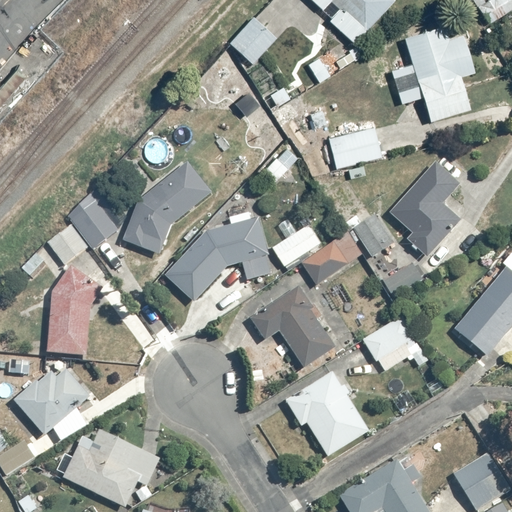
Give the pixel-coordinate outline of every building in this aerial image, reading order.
[(314,0),(334,17),(330,21),(356,44),(393,0),(314,0)] [(511,10),(511,0),(490,0),(501,18),(511,10)] [(279,37),(257,18),(233,45),(254,64),(279,37)] [(452,25),(408,37),(415,63),(393,69),(402,103),(425,97),(431,122),(474,111),(462,63),(476,60),(469,34),(455,37),(452,25)] [(0,109),(15,93),(0,80),(0,109)] [(330,136),(339,169),(385,158),(378,126),(330,136)] [(271,186),(297,159),(283,146),(257,173),(271,186)] [(218,192),(193,161),(146,197),(126,244),(169,256),(178,225),(218,192)] [(481,198),(440,163),(396,215),(418,233),(412,240),(432,256),(481,198)] [(75,223),(92,246),(97,252),(125,229),(96,192),(69,214),(75,223)] [(387,215),(359,230),(373,255),(400,240),(387,215)] [(213,230),(170,274),(198,301),(230,268),(249,263),(253,280),(277,274),(272,256),(275,256),(265,217),(213,230)] [(92,246),(75,223),(51,242),(69,265),(92,246)] [(312,223),(276,246),(289,267),(325,243),(312,223)] [(351,231),(306,262),(322,285),(367,253),(351,231)] [(412,264),(385,281),(397,299),(424,281),(412,264)] [(103,285),(75,266),(58,291),(54,351),(92,353),(96,293),(103,285)] [(511,266),(460,330),(492,357),(497,350),(500,357),(511,350),(511,266)] [(310,368),(313,366),(315,369),(357,339),(317,284),(306,291),(301,286),(255,320),(271,341),(284,332),(310,368)] [(409,316),(367,340),(387,373),(412,359),(414,363),(418,360),(423,368),(435,361),(409,316)] [(58,369),(20,400),(49,437),(98,397),(74,368),(64,377),(58,369)] [(340,371),(290,400),(307,429),(313,425),(332,457),(375,432),(340,371)] [(0,459),(11,477),(42,457),(22,425),(7,434),(0,423),(0,459)] [(131,506),(135,497),(153,505),(160,492),(153,489),(167,459),(105,430),(95,451),(83,446),(69,477),(131,506)] [(458,471),(478,510),(504,496),(511,491),(511,483),(495,452),(458,471)] [(354,511),(435,511),(405,459),(344,494),(354,511)] [(511,511),(504,496),(478,510),(478,511),(511,511)]
